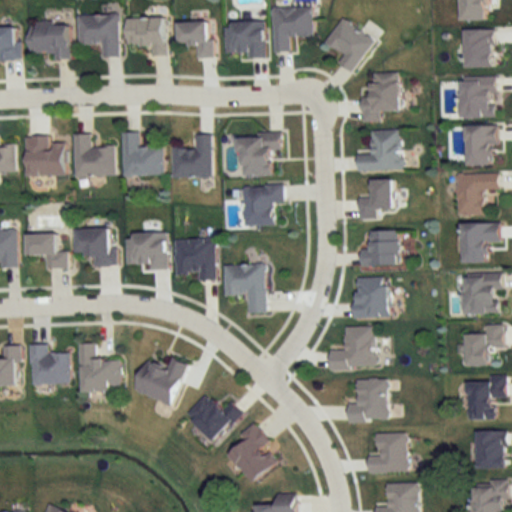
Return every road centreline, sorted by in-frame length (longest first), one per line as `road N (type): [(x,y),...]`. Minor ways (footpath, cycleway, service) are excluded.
road 1 (residential): [(0,99),(309,96)]
road 2 (residential): [(267,373),(302,334),(321,276),(317,111),(309,96)]
road 3 (residential): [(0,308),(134,302),(187,317),(267,373)]
road 4 (residential): [(267,373),(309,433),(338,511)]
